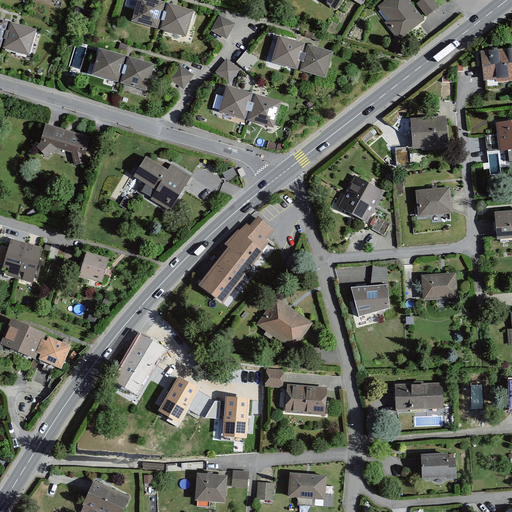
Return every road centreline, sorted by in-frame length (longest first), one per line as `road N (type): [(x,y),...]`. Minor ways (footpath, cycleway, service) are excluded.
road 1 (secondary): [(275,179),(133,314),(0,507)]
road 2 (residential): [(286,171),(303,199),(348,373),(351,511)]
road 3 (residential): [(0,84),(238,156),(275,179)]
road 4 (secondary): [(507,0),(286,171)]
road 5 (unknown): [(146,316),(204,384),(239,387),(250,376)]
